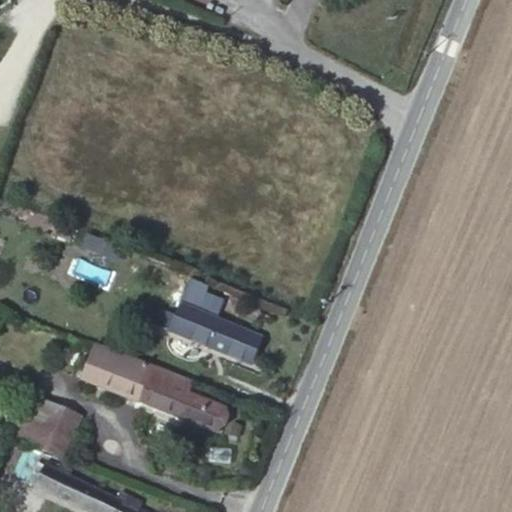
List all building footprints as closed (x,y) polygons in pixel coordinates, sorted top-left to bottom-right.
[(167,286),(156,316),(169,321),(193,330),(197,322),(199,317),(190,313),(192,303),(184,301),(186,291),(167,286)] [(169,321),(156,316),(135,308),(129,324),(162,336),(169,321)] [(241,339),(197,322),(193,330),(169,321),(162,336),(232,363),(241,339)] [(162,383),(104,361),(91,394),(146,417),(156,388),(160,389),(162,383)] [(160,389),(156,388),(146,417),(228,449),(236,427),(187,409),(190,401),(160,389)] [(20,459),(70,477),(85,432),(37,414),(20,459)] [(104,511),(51,492),(43,511),(135,511),(131,510),(130,511),(104,511)]
